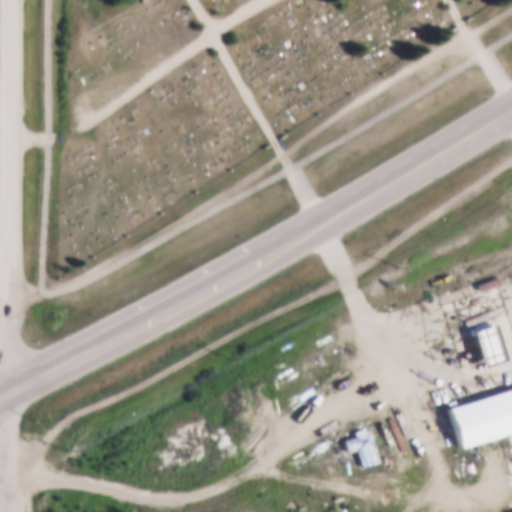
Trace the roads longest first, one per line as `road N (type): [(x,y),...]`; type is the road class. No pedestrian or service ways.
road 1 (tertiary): [(9,511),(11,0)]
road 2 (primary): [(10,389),(256,257)]
road 3 (primary): [(256,257),(407,172)]
road 4 (primary): [(407,172),(511,109)]
